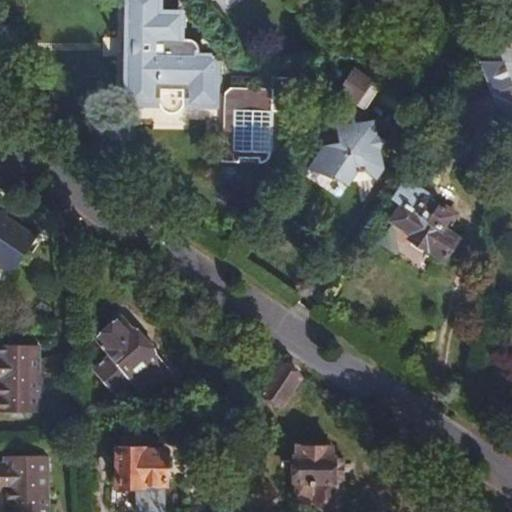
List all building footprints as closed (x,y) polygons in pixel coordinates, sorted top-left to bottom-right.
[(129,0),(131,0),(118,0),(118,9),(123,9),(123,0),(129,0)] [(153,0),(131,0),(129,0),(123,0),(123,9),(122,37),(127,37),(126,52),(121,52),(120,79),(120,88),(127,89),(127,101),(137,101),(147,102),(147,97),(152,97),(152,99),(152,101),(152,103),(152,105),(153,106),(155,108),(156,109),(158,111),(160,111),(162,112),(164,112),(166,112),(168,111),(169,110),(171,109),(172,108),(174,106),(175,104),(175,102),(175,100),(175,98),(180,98),(180,103),(190,104),(201,104),(201,92),(203,55),(188,55),(188,51),(192,51),(193,50),(193,49),(193,47),(192,45),(192,43),(191,42),(190,41),(188,40),(187,39),(185,38),(183,38),(171,37),(171,32),(174,33),(174,25),(175,13),(169,12),(153,12),(153,0)] [(169,7),(169,12),(175,13),(174,25),(182,25),(183,8),(169,7)] [(336,41),(334,59),(353,60),(382,62),(383,44),(336,41)] [(511,42),(489,42),(478,63),(484,77),(491,93),(504,127),(511,125),(507,111),(511,108),(511,89),(508,81),(511,80),(511,42)] [(361,69),(352,63),(335,87),(355,100),(367,82),(357,75),(361,69)] [(279,111),(280,76),(263,76),(262,89),(261,110),(279,111)] [(487,95),(491,93),(484,77),(469,83),(476,98),(463,104),(471,125),(496,116),(487,95)] [(137,106),(137,101),(127,101),(127,89),(120,88),(120,79),(115,79),(114,105),(137,106)] [(261,151),(261,110),(262,89),(222,88),(217,93),(214,162),(247,163),(249,163),(252,162),(254,162),(256,160),(257,159),(259,157),(260,155),(260,153),(261,151)] [(209,93),(201,92),(201,104),(190,104),(190,109),(208,109),(209,93)] [(303,164),(339,193),(358,171),(365,176),(391,145),(348,110),(303,164)] [(402,208),(394,223),(415,237),(411,243),(443,265),(458,240),(445,231),(453,219),(429,204),(431,201),(407,184),(394,202),(402,208)] [(0,264),(7,270),(31,234),(0,212),(0,264)] [(126,322),(99,346),(114,364),(135,387),(149,403),(174,381),(156,358),(158,356),(159,352),(146,337),(141,336),(139,338),(126,322)] [(0,411),(35,412),(35,344),(0,343),(0,411)] [(275,413),(299,378),(274,362),(251,397),(275,413)] [(120,401),(135,387),(114,364),(99,378),(120,401)] [(199,442),(192,452),(204,467),(229,430),(217,420),(199,442)] [(188,448),(192,452),(199,442),(195,438),(188,448)] [(118,458),(117,458),(117,489),(166,489),(166,459),(165,459),(165,456),(152,445),(118,445),(118,458)] [(337,497),(336,456),(331,456),(331,447),(292,446),(293,495),(306,495),(307,506),(311,509),(329,509),(332,506),(332,500),(337,500),(337,497)] [(0,462),(0,511),(43,511),(44,454),(0,453),(0,462)] [(344,456),(336,456),(337,497),(345,497),(344,456)]
